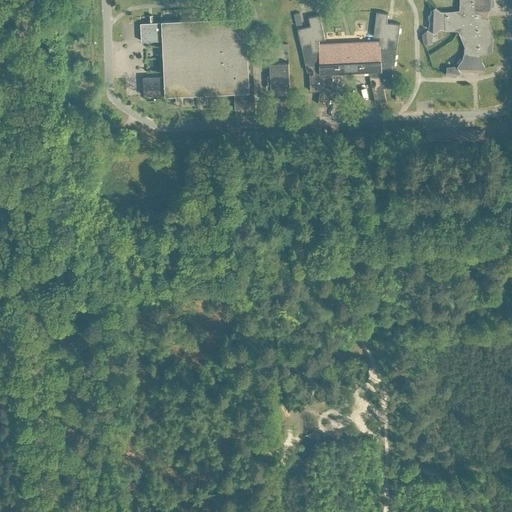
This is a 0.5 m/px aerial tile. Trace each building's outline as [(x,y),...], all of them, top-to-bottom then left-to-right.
[(459,0),(460,7),(459,9),(444,11),(441,10),(435,6),(431,9),(430,13),(428,14),(429,19),(429,20),(429,27),(434,31),(441,27),(445,29),(458,29),(465,46),(463,57),(457,64),(458,66),(461,71),(472,70),(472,71),(477,72),(478,70),(482,70),(484,67),(486,66),(482,60),(482,56),(482,53),(492,51),(493,39),(493,32),(487,15),(488,9),(494,5),(494,0),(459,0)] [(379,40),(360,41),(349,41),(350,66),(367,65),(375,103),(386,100),(383,87),(393,87),(392,66),(394,67),(400,24),(386,22),(388,13),(376,12),(373,37),(379,37),(379,40)] [(349,41),(320,43),(320,40),(326,39),(320,14),(309,17),(311,25),(297,29),(307,71),(309,70),(310,91),(320,90),(318,103),(329,105),(333,67),(350,66),(349,41)] [(163,40),(165,75),(143,76),(144,95),(165,94),(166,94),(229,91),(234,91),(235,108),(252,107),(255,107),(253,48),(250,48),(248,49),(246,49),(245,19),(245,17),(230,18),(162,21),(140,22),(141,31),(141,40),(163,39),(163,40)] [(433,33),(427,29),(422,34),(424,43),(432,42),(433,33)] [(290,88),(288,62),(269,63),(270,75),(268,75),(268,84),(270,84),(270,89),(290,88)] [(446,75),(455,77),(460,72),(456,65),(446,66),(446,75)] [(478,138),(477,128),(456,129),(456,139),(478,138)] [(438,140),(438,130),(424,131),(424,141),(438,140)]
